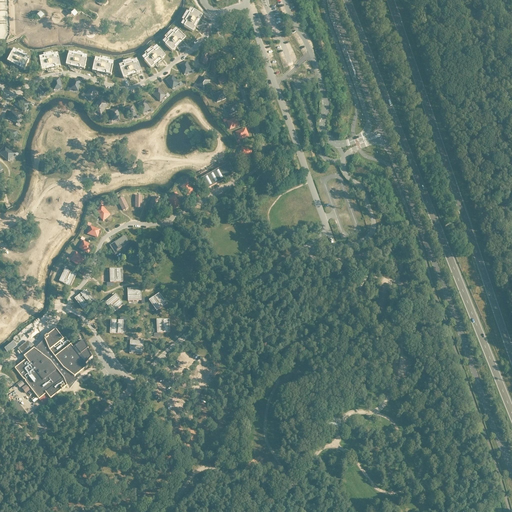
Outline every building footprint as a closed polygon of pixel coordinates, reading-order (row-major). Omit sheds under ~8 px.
[(187,23),(185,27),(193,32),(196,28),(194,27),(199,19),(201,20),(203,16),(194,11),(192,15),(190,14),(185,22),(187,23)] [(169,42),(165,45),(173,52),(176,49),(175,48),(181,41),(183,42),(186,39),(179,32),(176,35),(174,34),(167,41),(169,42)] [(148,58),(145,61),(151,69),(155,66),(154,65),(161,59),(162,60),(166,57),(159,49),(156,52),(155,51),(147,57),(148,58)] [(12,53),(7,62),(12,65),(12,63),(20,67),(20,69),(24,71),(29,62),(25,60),(25,58),(17,54),(16,55),(12,53)] [(68,56),(66,66),(71,67),(71,66),(80,67),(80,69),(85,70),(87,60),(82,59),(83,57),(73,55),(73,57),(68,56)] [(199,63),(207,65),(208,57),(201,55),(199,63)] [(44,60),(40,61),(42,71),(47,70),(47,69),(55,67),(56,68),(61,67),(59,57),(54,58),(54,57),(44,59),(44,60)] [(95,62),(93,72),(98,73),(98,72),(107,73),(106,75),(111,76),(113,66),(109,65),(109,63),(100,61),(99,63),(95,62)] [(191,71),(187,62),(179,65),(184,75),(191,71)] [(125,68),(120,69),(124,79),(129,78),(128,76),(136,73),(137,74),(142,73),(138,63),(134,65),(133,63),(124,66),(125,68)] [(228,74),(217,78),(220,85),(231,80),(228,74)] [(179,84),(172,76),(166,81),(172,89),(179,84)] [(204,90),(210,81),(203,77),(197,85),(204,90)] [(62,89),(60,78),(52,80),(54,90),(62,89)] [(78,92),(81,81),(74,79),(70,89),(78,92)] [(46,92),(39,84),(33,90),(40,98),(46,92)] [(91,101),(98,93),(92,88),(85,96),(91,101)] [(166,96),(158,88),(152,94),(160,102),(166,96)] [(217,103),(227,98),(224,91),(214,95),(217,103)] [(30,105),(21,97),(15,105),(25,112),(30,105)] [(101,115),(108,105),(100,99),(93,109),(101,115)] [(150,110),(145,101),(138,104),(143,114),(150,110)] [(229,115),(239,111),(236,104),(226,108),(229,115)] [(136,116),(133,106),(125,109),(129,119),(136,116)] [(120,120),(118,110),(110,111),(112,121),(120,120)] [(21,116),(11,111),(8,119),(17,123),(21,116)] [(230,130),(240,126),(237,118),(227,122),(230,130)] [(239,140),(249,136),(245,129),(236,133),(239,140)] [(17,132),(7,130),(5,138),(15,140),(17,132)] [(14,154),(5,146),(0,152),(0,154),(8,161),(14,154)] [(239,155),(249,159),(252,152),(242,148),(239,155)] [(229,163),(202,178),(207,189),(235,174),(229,163)] [(181,188),(187,197),(194,192),(187,183),(181,188)] [(122,211),(129,208),(124,197),(118,200),(122,211)] [(156,210),(158,198),(151,197),(149,208),(156,210)] [(168,200),(173,210),(180,206),(175,197),(168,200)] [(95,212),(103,221),(110,215),(102,206),(95,212)] [(87,234),(97,238),(100,230),(90,227),(87,234)] [(125,236),(110,246),(115,254),(118,253),(117,251),(129,243),(125,236)] [(79,248),(88,254),(92,247),(83,241),(79,248)] [(70,260),(80,268),(86,260),(76,253),(70,260)] [(123,282),(122,269),(110,269),(110,283),(123,282)] [(71,287),(76,275),(65,270),(59,282),(71,287)] [(141,288),(127,289),(128,301),(141,301),(141,288)] [(74,299),(83,309),(93,301),(84,291),(74,299)] [(167,304),(159,293),(149,301),(156,311),(167,304)] [(113,313),(124,305),(116,295),(105,303),(113,313)] [(110,320),(110,334),(122,334),(123,321),(110,320)] [(170,333),(169,320),(157,320),(157,333),(170,333)] [(26,360),(15,368),(23,379),(24,380),(24,381),(25,382),(24,382),(39,400),(46,394),(50,399),(54,397),(55,396),(55,395),(57,394),(61,391),(62,390),(64,389),(66,387),(67,386),(66,384),(77,375),(78,374),(81,372),(82,371),(84,369),(86,368),(88,367),(86,364),(92,358),(88,350),(88,349),(84,341),(75,347),(73,349),(71,346),(71,345),(66,338),(63,340),(55,330),(54,331),(52,332),(50,334),(49,335),(47,336),(44,339),(45,342),(41,347),(37,351),(34,349),(24,357),(26,360)] [(7,353),(17,346),(13,341),(4,348),(7,353)] [(29,341),(18,347),(22,353),(32,346),(29,341)] [(129,354),(143,355),(143,342),(130,341),(129,354)] [(16,400),(12,403),(24,420),(29,416),(16,400)] [(332,431),(335,420),(329,418),(326,429),(332,431)]
